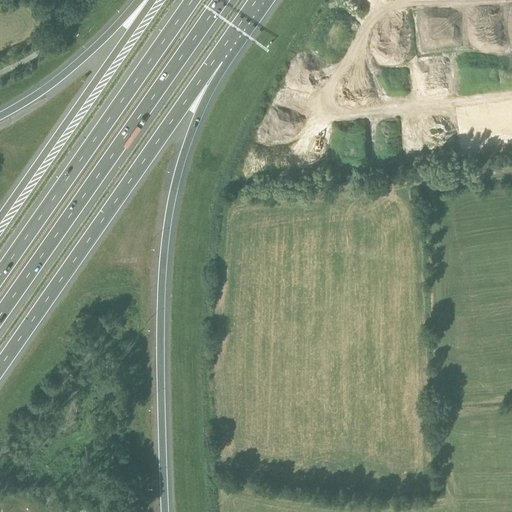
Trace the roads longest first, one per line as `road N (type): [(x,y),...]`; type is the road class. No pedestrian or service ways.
road 1 (motorway): [(164,511),(158,398),(165,234),(214,59)]
road 2 (motorway): [(0,315),(220,0)]
road 3 (motorway): [(0,367),(214,59)]
road 4 (motorway): [(191,0),(0,274)]
road 5 (motorway): [(149,0),(0,217)]
road 6 (motorway): [(143,0),(97,49),(0,115)]
